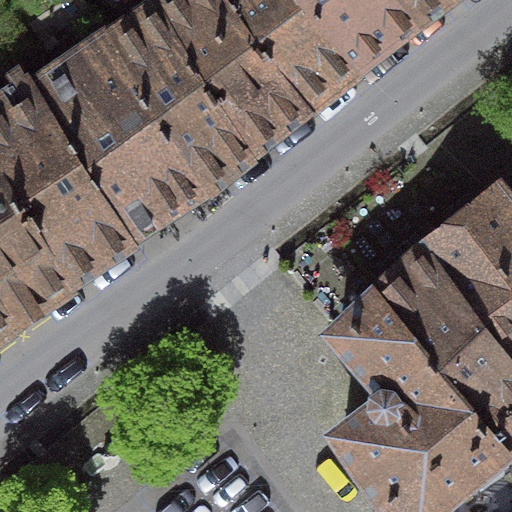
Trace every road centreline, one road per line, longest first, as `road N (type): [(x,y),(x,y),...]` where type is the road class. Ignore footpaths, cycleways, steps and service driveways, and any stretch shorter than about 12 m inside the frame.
road 1 (residential): [(511,3),(206,243)]
road 2 (residential): [(206,243),(308,380),(285,416),(353,511)]
road 3 (residential): [(0,396),(206,243)]
